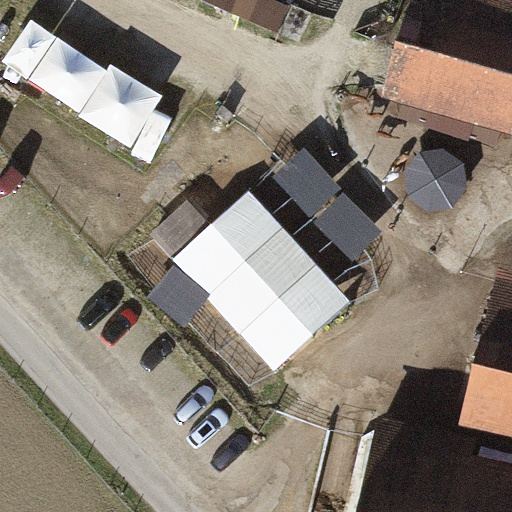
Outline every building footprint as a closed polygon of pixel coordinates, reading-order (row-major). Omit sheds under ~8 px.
[(511,0),(403,0),(379,84),(504,120),(511,93),(511,0)] [(25,21),(0,69),(0,74),(193,172),(220,120),(25,21)] [(283,372),(358,299),(251,189),(176,262),(283,372)] [(486,264),(450,411),(511,425),(511,269),(486,263),(486,264)] [(511,511),(511,466),(374,436),(357,511),(511,511)]
